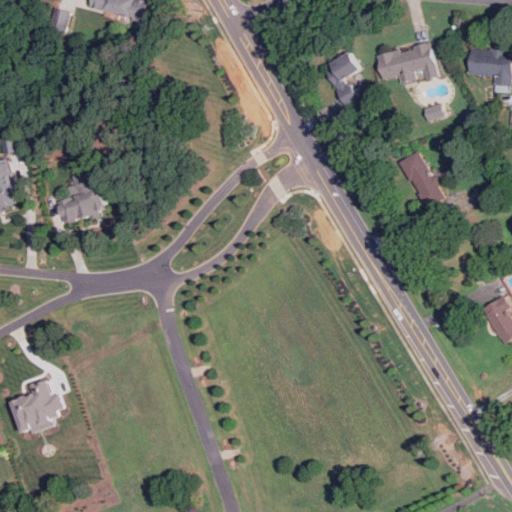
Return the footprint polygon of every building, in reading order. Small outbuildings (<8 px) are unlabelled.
[(92,0),(91,5),(145,20),(150,0),(92,0)] [(68,34),(72,10),(56,7),(52,30),(68,34)] [(438,76),(434,44),(381,51),(385,77),(402,75),(403,83),(420,80),(419,71),(426,70),(427,78),(438,76)] [(497,91),(511,91),(511,48),(472,48),(471,74),(498,75),(497,91)] [(362,69),(352,52),(326,67),(349,107),(362,100),(348,77),(362,69)] [(430,120),(448,115),(443,102),(426,108),(430,120)] [(25,149),(21,132),(4,136),(8,153),(25,149)] [(431,206),(448,195),(420,151),(402,162),(431,206)] [(0,213),(6,212),(4,206),(20,203),(18,190),(19,190),(13,158),(0,160),(0,213)] [(61,200),(66,222),(103,213),(102,209),(109,207),(101,174),(90,176),(89,171),(75,174),(77,183),(73,185),(75,196),(61,200)] [(506,343),(511,339),(511,313),(506,304),(511,300),(511,298),(509,292),(485,307),(506,343)] [(36,393),(15,399),(24,432),(35,429),(35,432),(57,425),(54,417),(62,415),(61,409),(66,407),(62,392),(54,394),(50,378),(33,383),(36,393)]
